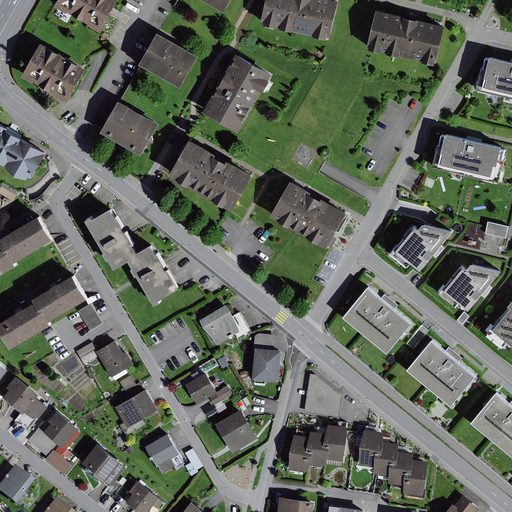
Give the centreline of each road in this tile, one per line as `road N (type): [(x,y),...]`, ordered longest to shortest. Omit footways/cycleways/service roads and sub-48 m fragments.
road 1 (residential): [(85,159),(60,192),(58,210),(220,483),(260,500)]
road 2 (residential): [(85,159),(305,337)]
road 3 (residential): [(305,337),(511,508)]
road 4 (residential): [(355,248),(474,31)]
road 5 (residential): [(355,248),(511,374)]
road 6 (residential): [(260,500),(305,337)]
road 7 (residential): [(0,434),(97,511)]
